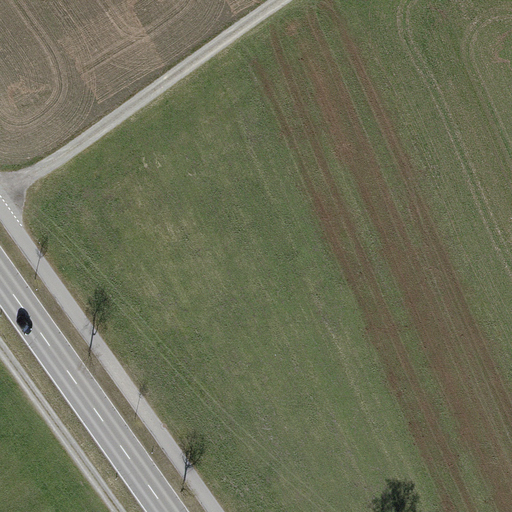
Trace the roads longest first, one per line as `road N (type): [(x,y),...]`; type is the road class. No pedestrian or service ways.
road 1 (track): [(0,183),(65,153),(280,0)]
road 2 (secondary): [(167,511),(0,277)]
road 3 (track): [(0,346),(117,511)]
